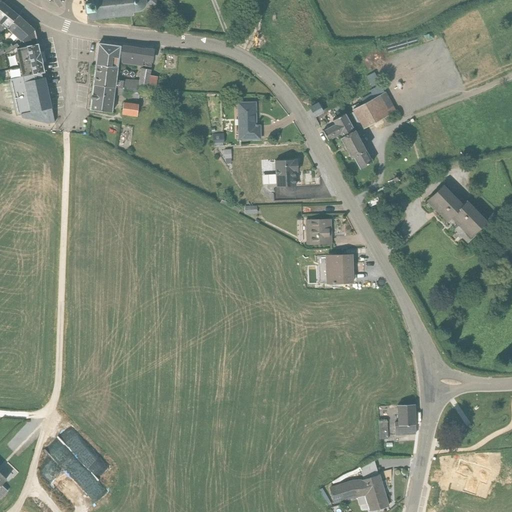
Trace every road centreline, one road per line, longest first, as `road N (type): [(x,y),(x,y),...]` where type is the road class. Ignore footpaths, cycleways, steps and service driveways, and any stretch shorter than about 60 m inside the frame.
road 1 (tertiary): [(430,369),(381,262),(271,76),(227,51),(64,24)]
road 2 (tertiary): [(406,511),(430,392)]
